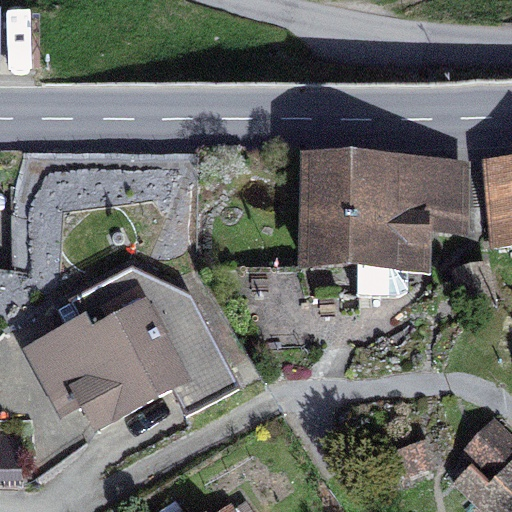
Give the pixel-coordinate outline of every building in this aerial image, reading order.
[(425,232),(462,233),(464,173),(337,172),(338,161),(318,161),(318,172),(309,172),(306,267),(358,268),(357,298),(397,299),(406,294),(406,269),(425,269),(425,232)] [(511,169),(487,172),(493,250),(511,248),(511,169)] [(456,277),(464,312),(494,305),(486,270),(456,277)] [(172,393),(186,420),(239,391),(191,301),(132,273),(59,314),(71,337),(31,358),(63,418),(83,407),(97,433),(172,393)] [(511,511),(511,443),(495,427),(465,458),(476,468),(456,489),(480,511),(511,511)] [(0,475),(21,475),(20,436),(0,436),(0,475)] [(399,458),(407,478),(435,466),(427,447),(399,458)]
